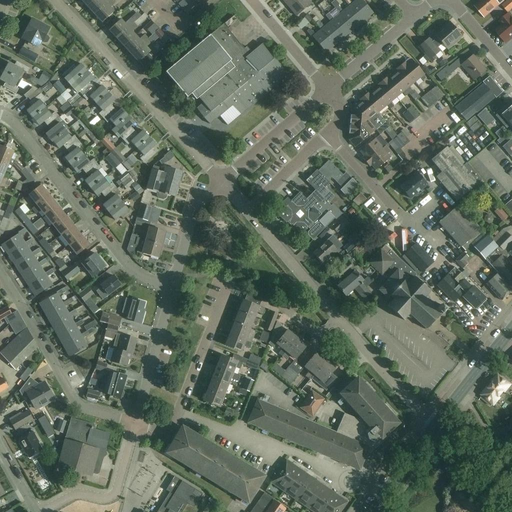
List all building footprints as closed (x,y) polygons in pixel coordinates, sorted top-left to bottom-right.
[(104,0),(103,0),(95,0),(88,7),(95,15),(110,0),(104,0)] [(115,3),(112,0),(110,0),(95,15),(102,23),(114,12),(110,8),(115,3)] [(294,0),(287,6),(296,16),(311,3),(308,0),(294,0)] [(339,14),(352,29),(362,21),(349,6),(343,12),(337,5),(338,5),(334,0),(330,3),(334,8),(339,14)] [(343,0),(349,6),(362,21),(372,13),(361,0),(356,0),(352,4),(349,0),(343,0)] [(480,11),(492,0),(480,0),(480,1),(480,2),(475,6),(480,11)] [(504,0),(492,0),(480,11),(484,17),(504,0)] [(511,0),(507,0),(501,5),(508,13),(511,8),(511,0)] [(193,2),(183,10),(189,16),(198,8),(193,2)] [(153,7),(149,16),(155,19),(159,10),(153,7)] [(352,29),(339,14),(333,19),(328,13),(325,16),(330,22),(343,37),(352,29)] [(511,37),(511,18),(508,13),(498,21),(501,24),(494,30),(505,43),(511,37)] [(304,18),(308,23),(312,20),(307,15),(304,18)] [(227,27),(236,20),(233,16),(224,24),(227,27)] [(49,28),(31,19),(24,33),(21,39),(38,48),(41,42),(43,43),(46,43),(49,39),(47,36),(45,35),(49,28)] [(109,30),(116,38),(134,23),(130,19),(125,24),(121,19),(109,30)] [(319,21),(316,23),(321,30),(334,45),(343,37),(330,22),(324,27),(319,21)] [(116,38),(124,46),(136,35),(132,31),(137,27),(134,23),(116,38)] [(459,37),(460,36),(449,23),(434,35),(436,38),(433,41),(429,37),(417,47),(431,63),(436,58),(434,56),(440,51),(437,48),(442,44),(446,48),(447,47),(449,48),(452,46),(451,44),(455,40),(457,41),(460,39),(459,37)] [(151,35),(158,29),(154,24),(147,30),(151,35)] [(244,48),(241,45),(223,24),(210,35),(166,72),(187,97),(191,94),(196,99),(199,97),(204,103),(197,108),(204,118),(209,124),(232,106),(241,115),(288,76),(274,58),(273,59),(261,44),(251,52),(246,46),(244,48)] [(315,35),(309,28),(306,31),(311,38),(312,37),(325,52),(334,45),(321,30),(315,35)] [(156,35),(159,38),(163,34),(159,29),(151,36),(153,37),(156,35)] [(139,39),(136,35),(124,46),(131,54),(148,39),(145,34),(139,39)] [(138,62),(139,62),(143,67),(152,59),(148,54),(151,51),(147,47),(152,42),(148,39),(131,54),(138,62)] [(37,55),(22,47),(18,54),(33,62),(37,55)] [(464,62),(460,65),(473,80),(479,75),(481,77),(485,73),(484,71),(485,70),(473,55),(464,62)] [(405,62),(400,65),(415,82),(419,78),(422,81),(425,78),(423,75),(424,74),(411,59),(411,60),(410,59),(409,59),(405,62)] [(8,62),(4,71),(19,79),(23,71),(27,73),(29,69),(16,62),(14,65),(8,62)] [(453,63),(448,67),(447,65),(436,75),(441,81),(457,68),(453,63)] [(75,83),(88,71),(81,64),(77,68),(74,65),(63,74),(66,78),(69,76),(75,83)] [(398,71),(393,75),(409,94),(412,91),(409,87),(415,82),(400,65),(396,69),(398,71)] [(424,66),(422,68),(429,76),(436,71),(434,67),(430,71),(428,70),(424,66)] [(19,79),(4,71),(0,77),(0,79),(5,82),(3,86),(16,93),(18,89),(14,87),(19,79)] [(58,71),(51,78),(55,82),(61,75),(58,71)] [(88,71),(75,83),(81,89),(79,92),(82,95),(93,86),(90,83),(94,78),(88,71)] [(37,84),(42,86),(48,74),(43,72),(39,80),(34,77),(31,83),(36,85),(37,84)] [(26,80),(31,83),(34,77),(29,74),(26,80)] [(409,94),(393,75),(388,79),(386,77),(382,81),(396,97),(402,93),(405,96),(409,94)] [(65,90),(57,81),(52,86),(61,94),(65,90)] [(379,86),(374,90),(387,105),(390,109),(393,106),(390,102),(396,97),(382,81),(378,84),(379,86)] [(43,92),(45,94),(53,88),(48,82),(40,88),(43,92)] [(476,112),(495,97),(496,95),(495,94),(494,95),(485,85),(486,83),(486,82),(455,108),(465,120),(476,111),(476,112)] [(34,92),(29,87),(28,85),(20,92),(26,99),(34,92)] [(96,104),(109,93),(102,86),(97,90),(94,87),(83,97),(87,100),(90,97),(96,104)] [(75,101),(72,97),(65,90),(61,95),(67,102),(70,105),(75,101)] [(368,92),(363,96),(378,113),(387,105),(374,90),(369,94),(368,92)] [(425,95),(433,104),(438,101),(430,91),(425,95)] [(109,93),(96,104),(103,111),(99,114),(102,117),(113,108),(110,105),(115,100),(109,93)] [(32,118),(45,108),(40,101),(43,98),(40,94),(29,103),(31,107),(26,111),(32,118)] [(433,104),(425,95),(420,99),(428,108),(433,104)] [(378,113),(363,96),(359,100),(361,101),(351,109),(351,116),(350,115),(349,124),(350,124),(350,126),(349,125),(348,134),(349,134),(348,140),(355,147),(375,130),(385,122),(378,113)] [(16,105),(20,110),(26,106),(22,101),(16,105)] [(75,110),(79,106),(75,101),(70,105),(71,106),(75,110)] [(71,106),(70,105),(67,102),(60,108),(63,112),(71,106)] [(496,116),(505,126),(508,123),(511,119),(511,105),(502,115),(500,112),(496,116)] [(63,112),(67,117),(75,111),(71,106),(63,112)] [(407,110),(415,120),(419,116),(411,106),(407,110)] [(87,107),(79,114),(81,117),(82,117),(90,110),(87,107)] [(45,108),(32,118),(38,126),(43,121),(46,125),(58,116),(55,112),(51,115),(45,108)] [(109,120),(116,127),(128,116),(121,109),(117,113),(114,109),(103,119),(107,123),(109,120)] [(415,120),(407,110),(402,114),(410,124),(415,120)] [(486,119),(489,117),(484,112),(478,117),(486,127),(489,124),(486,119)] [(87,113),(82,117),(85,121),(91,116),(87,113)] [(118,138),(120,137),(122,140),(133,130),(130,127),(134,123),(128,116),(116,127),(111,131),(118,138)] [(469,128),(478,121),(474,116),(466,123),(469,128)] [(88,124),(91,128),(100,120),(96,117),(88,124)] [(63,121),(63,122),(59,118),(48,127),(51,130),(46,134),(52,142),(65,131),(69,128),(63,121)] [(78,119),(71,125),(77,131),(84,125),(78,119)] [(473,132),(482,125),(478,121),(470,128),(473,132)] [(385,122),(375,130),(379,135),(389,127),(385,122)] [(392,140),(397,136),(389,127),(384,131),(392,140)] [(95,136),(90,130),(86,133),(91,139),(95,136)] [(71,138),(65,131),(52,142),(52,143),(53,142),(58,149),(63,145),(66,149),(77,140),(74,136),(71,138)] [(137,149),(150,138),(143,131),(138,136),(135,132),(124,142),(128,145),(131,142),(137,149)] [(193,144),(203,138),(199,131),(189,137),(193,144)] [(401,132),(397,136),(405,146),(409,142),(401,132)] [(397,136),(392,140),(388,143),(395,152),(399,148),(400,149),(405,146),(397,136)] [(499,144),(506,139),(503,136),(497,141),(499,144)] [(156,145),(150,138),(137,149),(144,156),(140,159),(144,163),(154,153),(151,150),(156,145)] [(382,148),(374,139),(359,151),(364,156),(362,158),(365,162),(382,148)] [(71,166),(84,155),(78,148),(81,145),(79,142),(67,151),(70,154),(65,158),(71,166)] [(0,146),(0,160),(9,164),(12,165),(13,164),(19,171),(23,168),(15,160),(11,158),(14,152),(0,146)] [(382,148),(365,162),(369,167),(371,165),(375,170),(390,158),(387,154),(390,152),(385,146),(382,148)] [(115,157),(120,153),(115,148),(111,152),(115,157)] [(466,163),(463,166),(447,148),(432,160),(442,172),(436,177),(456,201),(458,199),(481,180),(466,163)] [(110,154),(105,158),(114,169),(119,164),(110,154)] [(84,155),(71,166),(77,173),(82,169),(85,173),(96,163),(93,159),(89,162),(84,155)] [(123,164),(127,170),(133,164),(128,159),(123,164)] [(9,164),(0,160),(0,174),(4,176),(6,169),(10,171),(12,165),(9,164)] [(318,171),(328,181),(332,178),(342,188),(349,181),(343,175),(328,160),(318,171)] [(91,188),(103,178),(98,172),(101,169),(98,165),(86,174),(89,178),(85,181),(91,188)] [(23,168),(19,171),(24,178),(29,174),(24,167),(23,168)] [(175,197),(179,182),(179,181),(181,181),(183,173),(181,173),(182,172),(165,167),(164,169),(157,167),(156,171),(151,169),(149,176),(146,189),(158,192),(157,195),(158,198),(163,200),(166,198),(167,194),(175,197)] [(315,191),(311,195),(317,202),(334,218),(335,219),(342,213),(332,204),(331,205),(329,203),(335,197),(325,187),(330,183),(328,181),(318,171),(317,170),(306,181),(315,191)] [(122,183),(130,177),(125,171),(117,178),(122,183)] [(410,176),(411,177),(400,186),(410,198),(427,185),(415,171),(410,176)] [(340,190),(347,197),(348,197),(347,197),(359,186),(359,185),(346,172),(343,175),(349,181),(342,188),(340,190)] [(29,174),(24,178),(30,185),(35,180),(29,174)] [(130,177),(122,183),(122,184),(126,189),(135,182),(130,177)] [(109,186),(103,178),(91,188),(97,196),(101,192),(104,197),(115,187),(112,183),(109,186)] [(14,189),(20,191),(23,183),(18,181),(14,189)] [(28,195),(36,205),(37,206),(49,196),(40,185),(28,195)] [(109,213),(122,203),(116,196),(120,193),(117,189),(105,198),(108,201),(103,205),(109,213)] [(140,197),(139,195),(136,191),(129,197),(133,202),(140,197)] [(308,236),(312,240),(334,218),(317,202),(311,195),(306,200),(299,192),(290,201),(291,202),(287,207),(286,206),(277,214),(286,223),(287,222),(291,227),(290,228),(299,237),(308,228),(310,230),(308,232),(308,236)] [(366,199),(360,193),(353,201),(359,207),(366,199)] [(36,214),(41,210),(45,216),(57,206),(49,196),(37,206),(36,205),(31,209),(36,214)] [(11,197),(7,205),(13,207),(17,199),(11,197)] [(122,203),(109,213),(115,221),(120,217),(123,220),(134,211),(131,207),(128,210),(122,203)] [(13,207),(7,205),(3,217),(8,219),(13,207)] [(147,221),(151,207),(141,205),(137,218),(147,221)] [(458,205),(439,222),(461,247),(465,251),(484,234),(458,205)] [(57,206),(45,216),(53,225),(65,216),(57,206)] [(500,206),(494,212),(502,221),(508,216),(500,206)] [(20,219),(25,215),(19,208),(15,212),(20,219)] [(489,215),(488,214),(487,214),(486,215),(485,216),(484,216),(484,217),(483,218),(483,219),(483,220),(483,221),(484,222),(485,223),(486,223),(486,224),(487,224),(488,224),(489,224),(490,224),(490,223),(491,223),(492,222),(492,221),(493,220),(493,219),(493,218),(492,218),(492,217),(492,216),(491,216),(490,215),(489,215)] [(32,224),(25,215),(20,219),(28,229),(33,225),(32,224)] [(53,225),(61,235),(73,226),(65,216),(53,225)] [(1,222),(0,223),(0,235),(1,236),(8,219),(3,217),(1,222)] [(332,227),(337,232),(348,223),(342,217),(332,227)] [(37,230),(44,224),(41,219),(33,225),(37,230)] [(369,223),(376,230),(380,226),(373,219),(369,223)] [(33,225),(28,229),(33,235),(38,231),(37,230),(33,225)] [(61,235),(69,245),(81,235),(73,226),(61,235)] [(146,238),(139,236),(139,238),(162,244),(162,243),(163,244),(164,239),(163,238),(165,232),(149,227),(146,238)] [(494,243),(497,247),(496,248),(504,257),(508,253),(511,249),(511,227),(506,232),(494,243)] [(18,234),(2,245),(8,255),(25,244),(24,243),(20,236),(27,232),(25,228),(17,233),(18,234)] [(139,238),(139,236),(131,234),(129,241),(135,243),(134,246),(137,246),(135,252),(150,256),(149,258),(157,260),(162,244),(139,238)] [(484,259),(496,248),(497,247),(494,243),(486,234),(473,246),(484,259)] [(89,246),(81,235),(69,245),(77,255),(89,246)] [(342,246),(333,236),(327,241),(328,242),(314,253),(322,262),(326,259),(327,260),(337,251),(342,246)] [(25,244),(8,255),(15,265),(32,254),(31,253),(27,246),(34,242),(31,238),(28,241),(24,243),(25,244)] [(44,249),(49,245),(43,238),(38,241),(44,249)] [(347,253),(353,248),(349,244),(344,249),(347,253)] [(433,262),(416,244),(405,254),(422,272),(433,262)] [(49,245),(44,249),(49,255),(54,251),(49,245)] [(32,254),(15,265),(22,276),(39,265),(38,263),(33,257),(40,252),(38,248),(31,253),(32,254)] [(496,248),(484,259),(497,274),(497,273),(511,289),(511,265),(504,257),(496,248)] [(429,301),(427,295),(431,292),(414,276),(416,274),(390,250),(386,255),(380,249),(368,263),(381,275),(388,267),(394,273),(378,290),(388,299),(390,297),(393,299),(387,306),(404,321),(407,317),(412,317),(413,318),(413,317),(426,329),(440,313),(441,314),(445,309),(440,304),(437,308),(429,301)] [(95,253),(85,262),(82,264),(92,277),(105,266),(95,253)] [(460,266),(470,262),(466,253),(456,257),(460,266)] [(59,258),(54,261),(60,268),(64,265),(59,258)] [(39,265),(22,276),(28,286),(45,275),(44,273),(40,267),(47,262),(45,259),(38,263),(39,265)] [(354,268),(348,260),(335,271),(341,279),(354,268)] [(74,264),(61,274),(66,281),(79,271),(74,264)] [(474,285),(472,287),(465,280),(467,278),(455,267),(437,285),(454,302),(465,291),(467,293),(463,296),(476,309),(487,299),(474,285)] [(45,275),(28,286),(35,296),(52,285),(47,277),(54,272),(51,269),(44,273),(45,275)] [(368,276),(363,280),(355,271),(337,286),(345,295),(354,288),(363,298),(370,292),(366,287),(372,281),(368,276)] [(511,289),(497,273),(497,274),(487,283),(501,300),(511,290),(511,289)] [(108,295),(120,285),(113,276),(104,284),(102,282),(94,289),(98,294),(100,296),(105,292),(108,295)] [(56,294),(39,303),(45,314),(63,304),(62,303),(58,296),(65,292),(65,291),(63,288),(55,293),(56,294)] [(89,298),(93,295),(87,288),(78,295),(84,302),(89,298)] [(98,309),(89,298),(84,302),(93,313),(98,309)] [(63,304),(45,314),(51,325),(69,315),(68,313),(64,306),(71,302),(69,299),(62,303),(63,304)] [(144,314),(142,314),(145,303),(131,299),(126,320),(141,324),(144,314)] [(107,311),(117,313),(120,302),(110,300),(107,311)] [(243,300),(241,304),(239,303),(236,310),(238,311),(255,318),(257,312),(262,314),(264,308),(243,300)] [(0,320),(5,318),(8,322),(17,316),(14,312),(11,314),(7,307),(0,311),(0,320)] [(69,315),(51,325),(57,335),(75,325),(74,324),(70,317),(77,313),(75,309),(68,313),(69,315)] [(271,331),(277,313),(271,310),(264,328),(271,331)] [(238,311),(234,322),(250,329),(253,323),(256,324),(258,319),(255,318),(238,311)] [(99,322),(119,327),(121,317),(102,312),(99,322)] [(26,328),(20,316),(10,323),(16,335),(26,328)] [(75,325),(57,335),(63,346),(81,336),(80,335),(76,328),(83,324),(81,320),(74,324),(75,325)] [(234,322),(230,333),(246,340),(250,329),(234,322)] [(104,336),(113,339),(114,334),(115,335),(117,329),(107,326),(104,336)] [(0,352),(0,353),(3,357),(15,370),(37,347),(33,339),(27,328),(17,337),(0,352)] [(81,336),(63,346),(70,357),(87,347),(82,338),(94,332),(92,328),(87,331),(80,335),(81,336)] [(282,356),(297,338),(287,330),(281,337),(276,333),(268,343),(273,347),(276,343),(282,349),(278,353),(282,356)] [(246,340),(230,333),(225,345),(242,351),(244,346),(249,348),(252,342),(246,340)] [(129,354),(132,354),(136,339),(116,334),(112,348),(114,349),(110,362),(126,366),(129,354)] [(300,340),(297,338),(282,356),(286,360),(290,355),(295,359),(306,346),(305,345),(307,343),(302,339),(300,340)] [(314,375),(325,361),(316,353),(304,367),(309,371),(304,376),(309,380),(314,375)] [(240,369),(242,364),(258,370),(260,365),(248,361),(248,360),(233,354),(232,359),(221,355),(217,366),(233,373),(236,367),(240,369)] [(250,354),(248,360),(248,361),(260,365),(262,359),(250,354)] [(325,361),(314,375),(323,383),(334,369),(325,361)] [(107,365),(97,362),(95,369),(105,372),(107,365)] [(259,367),(266,372),(269,368),(263,363),(259,367)] [(272,369),(277,373),(281,368),(276,364),(272,369)] [(19,375),(24,379),(32,369),(27,365),(19,375)] [(507,365),(501,371),(501,372),(504,374),(505,374),(510,367),(507,365)] [(240,375),(233,373),(217,366),(215,370),(213,369),(210,376),(213,377),(212,378),(229,384),(231,378),(238,381),(240,375)] [(289,367),(281,376),(286,381),(294,371),(289,367)] [(104,375),(102,381),(102,382),(123,387),(126,376),(110,371),(109,377),(104,375)] [(290,384),(298,375),(294,371),(286,381),(290,384)] [(504,374),(501,372),(480,398),(491,407),(511,381),(511,379),(505,374),(504,374)] [(36,410),(54,400),(52,398),(54,397),(51,392),(49,392),(44,383),(39,385),(30,378),(31,377),(30,377),(19,391),(23,398),(28,396),(36,410)] [(229,384),(212,378),(208,389),(225,395),(229,384)] [(259,399),(258,402),(258,401),(249,422),(258,426),(257,428),(267,433),(268,430),(285,438),(284,440),(294,444),(295,442),(312,449),(311,451),(321,456),(322,453),(340,461),(339,463),(341,464),(348,467),(349,465),(359,469),(364,455),(367,457),(391,435),(388,431),(398,423),(391,416),(393,414),(389,410),(386,406),(384,408),(371,394),(373,392),(366,384),(364,386),(357,379),(341,394),(339,396),(360,419),(359,420),(344,414),(336,432),(259,399)] [(123,387),(102,382),(101,388),(105,389),(104,394),(120,399),(120,397),(121,398),(123,397),(124,393),(123,392),(122,391),(123,387)] [(328,398),(334,386),(326,383),(321,395),(328,398)] [(225,395),(208,389),(204,400),(220,406),(225,395)] [(88,390),(86,397),(97,400),(99,393),(88,390)] [(311,415),(322,399),(311,392),(301,407),(311,415)] [(224,414),(236,419),(239,413),(226,408),(224,414)] [(10,422),(15,431),(33,420),(27,411),(10,422)] [(38,420),(48,438),(55,434),(44,416),(38,420)] [(95,430),(96,425),(71,418),(58,466),(92,475),(93,472),(97,474),(99,472),(105,449),(109,434),(95,430)] [(182,427),(180,430),(178,429),(178,430),(180,431),(173,441),(172,441),(169,445),(168,444),(164,451),(164,452),(163,454),(170,458),(171,456),(192,469),(191,471),(200,476),(201,474),(218,484),(216,486),(225,492),(227,490),(243,499),(242,501),(247,504),(248,502),(248,503),(253,496),(252,495),(265,475),(257,470),(256,472),(194,435),(182,427)] [(29,458),(42,451),(38,443),(32,432),(28,434),(26,432),(20,435),(22,438),(17,440),(25,455),(26,454),(29,458)] [(511,441),(509,436),(508,437),(507,434),(501,435),(506,444),(511,441)] [(272,481),(271,482),(272,483),(272,482),(284,490),(283,491),(300,467),(296,464),(294,466),(286,461),(272,480),(273,481),(272,481)] [(304,470),(300,467),(283,491),(284,491),(284,490),(296,498),(295,499),(310,478),(302,472),(304,470)] [(181,511),(187,503),(193,507),(202,493),(175,477),(166,490),(170,492),(157,511),(143,511),(181,511)] [(318,483),(310,478),(295,499),(296,499),(296,498),(307,506),(307,507),(324,483),(319,481),(318,483)] [(328,486),(324,483),(307,507),(308,507),(315,511),(320,511),(334,494),(326,489),(328,486)] [(334,494),(320,511),(339,511),(348,500),(343,497),(342,499),(334,494)] [(283,511),(286,508),(274,500),(264,511),(283,511)]
